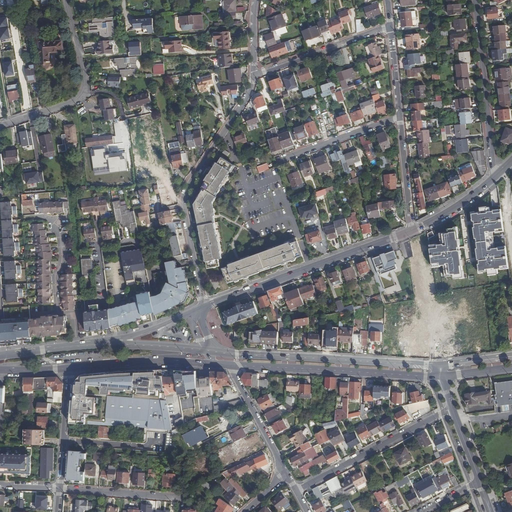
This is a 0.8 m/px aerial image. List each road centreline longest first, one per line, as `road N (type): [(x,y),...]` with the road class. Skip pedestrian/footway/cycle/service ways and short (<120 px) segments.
road 1 (residential): [(253,74),(184,197),(204,306)]
road 2 (primary): [(438,364),(206,349)]
road 3 (tertiary): [(412,230),(204,306)]
road 4 (primary): [(230,364),(441,375)]
road 5 (residential): [(412,230),(389,26)]
road 6 (residential): [(64,0),(85,75),(79,96),(0,126)]
road 7 (residential): [(475,0),(495,177)]
road 8 (residential): [(452,408),(296,490)]
road 9 (residential): [(253,74),(389,26)]
road 10 (residential): [(438,364),(412,230)]
road 11 (residential): [(230,364),(286,473)]
road 12 (residential): [(60,488),(68,368)]
